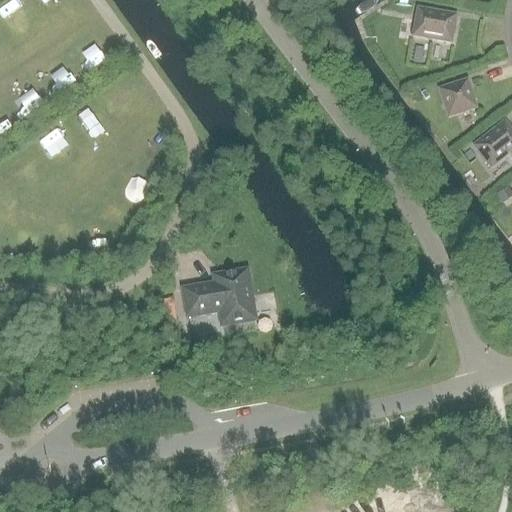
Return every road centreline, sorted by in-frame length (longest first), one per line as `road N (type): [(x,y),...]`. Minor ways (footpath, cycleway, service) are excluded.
road 1 (unclassified): [(494,378),(465,336),(414,209),(255,0)]
road 2 (unclassified): [(494,378),(75,466)]
